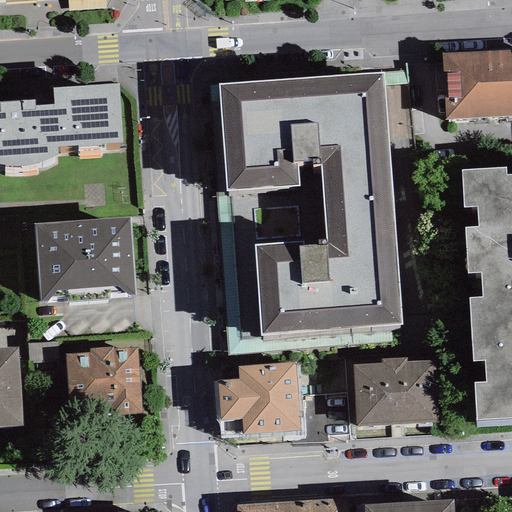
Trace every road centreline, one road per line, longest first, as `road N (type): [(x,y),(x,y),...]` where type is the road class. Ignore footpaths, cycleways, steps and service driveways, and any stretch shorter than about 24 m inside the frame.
road 1 (residential): [(196,478),(163,43)]
road 2 (residential): [(163,43),(511,24)]
road 3 (residential): [(511,462),(196,478)]
road 4 (residential): [(196,478),(0,487)]
road 5 (residential): [(0,55),(163,43)]
